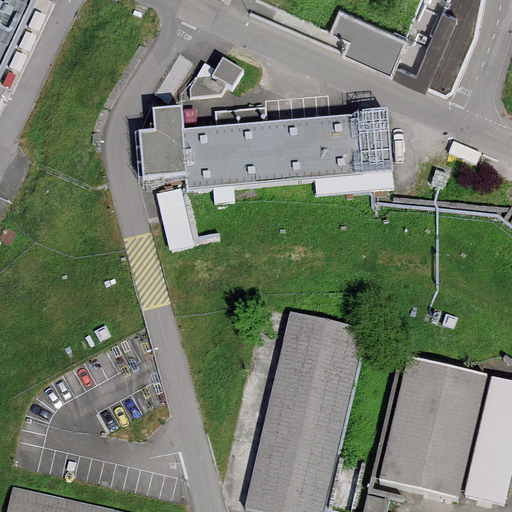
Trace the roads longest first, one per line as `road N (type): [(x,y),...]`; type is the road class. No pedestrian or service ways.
road 1 (unclassified): [(194,9),(127,120),(120,149),(212,511)]
road 2 (unclassified): [(511,144),(194,9)]
